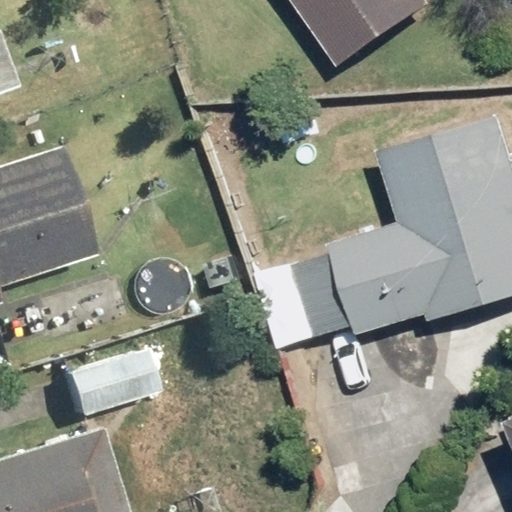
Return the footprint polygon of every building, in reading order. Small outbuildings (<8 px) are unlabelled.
[(288,0),(334,64),(425,0),(288,0)] [(301,274),(326,353),(478,305),(477,302),(511,291),(511,186),(495,130),(373,166),(396,244),(301,274)] [(0,185),(0,288),(74,263),(41,171),(0,185)] [(57,373),(70,411),(137,388),(124,351),(57,373)] [(0,466),(0,511),(102,511),(81,442),(0,466)]
